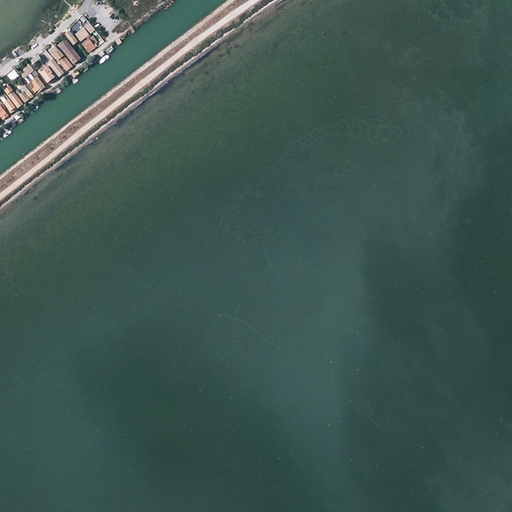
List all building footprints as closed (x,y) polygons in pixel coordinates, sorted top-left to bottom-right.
[(96,30),(89,22),(85,26),(91,33),(96,30)] [(84,28),(76,35),(81,41),(89,35),(84,28)] [(77,42),(70,32),(66,35),(73,45),(77,42)] [(90,53),(96,48),(95,48),(94,46),(96,44),(98,43),(93,36),(89,39),(83,44),(88,51),(88,50),(90,53)] [(80,59),(67,42),(61,48),(74,64),(80,59)] [(56,47),(50,52),(58,61),(65,57),(56,47)] [(38,55),(31,60),(34,64),(41,58),(38,55)] [(59,62),(63,67),(67,72),(73,68),(64,58),(59,62)] [(64,74),(53,60),(48,64),(59,78),(64,74)] [(28,64),(24,67),(26,70),(21,74),(25,78),(34,70),(28,64)] [(13,70),(10,73),(12,77),(14,79),(18,76),(13,70)] [(49,70),(42,75),(47,83),(54,78),(51,73),(49,70)] [(38,78),(29,84),(36,93),(38,92),(38,93),(45,88),(38,78)] [(18,109),(23,105),(8,85),(3,88),(18,109)] [(33,97),(27,89),(19,95),(25,103),(33,97)] [(12,113),(16,110),(5,95),(0,98),(12,113)] [(0,116),(3,120),(8,116),(0,106),(0,116)]
